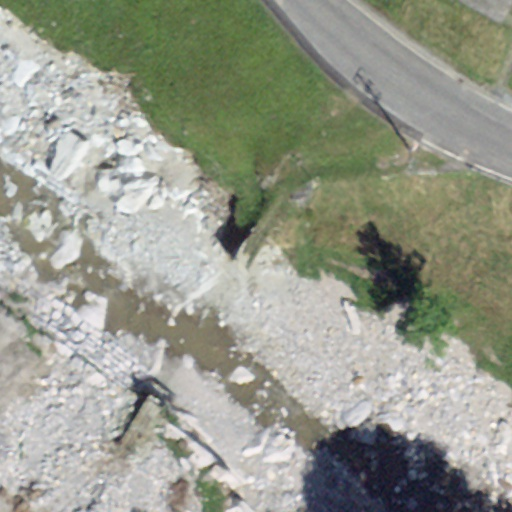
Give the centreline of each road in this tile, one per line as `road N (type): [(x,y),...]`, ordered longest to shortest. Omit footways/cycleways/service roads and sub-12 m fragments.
road 1 (unclassified): [(511,156),(467,139),(373,74),(302,0)]
road 2 (residential): [(89,511),(66,464),(0,409)]
